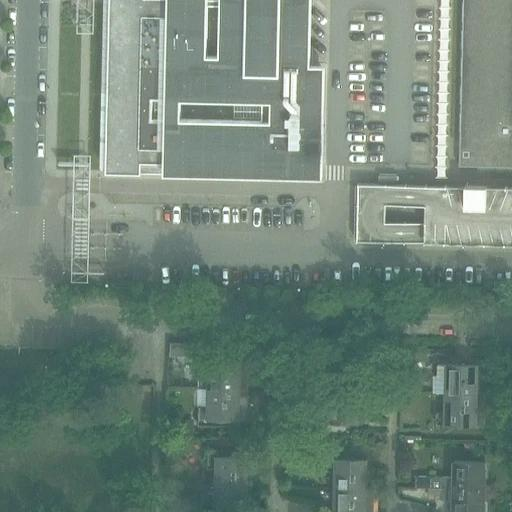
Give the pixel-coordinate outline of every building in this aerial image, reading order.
[(462,0),(460,166),(511,166),(511,0),(109,0),(110,3),(106,172),(255,175),(323,177),(325,63),(310,63),(310,62),(311,0),(462,0)] [(511,186),(359,183),(359,213),(358,242),(511,245),(511,186)] [(197,388),(198,388),(247,390),(248,359),(228,359),(228,353),(219,353),(219,359),(198,358),(197,388)] [(445,376),(445,394),(484,395),(485,365),(468,364),(468,359),(456,359),(459,359),(459,364),(438,364),(437,376),(445,376)] [(327,373),(326,391),(366,392),(366,362),(319,361),(319,373),(327,373)] [(155,418),(158,376),(127,374),(124,416),(155,418)] [(247,390),(198,388),(198,406),(199,406),(199,425),(231,426),(231,419),(246,419),(247,390)] [(366,392),(326,391),(326,409),(318,409),(317,421),(365,422),(366,392)] [(484,395),(445,394),(444,412),(436,412),(436,424),(484,425),(484,395)] [(215,469),(215,486),(247,487),(248,457),(238,457),(238,451),(208,451),(207,469),(215,469)] [(334,471),(334,489),(366,489),(367,459),(327,458),(326,470),(334,471)] [(415,488),(441,488),(484,490),(485,462),(453,461),(453,477),(415,476),(415,488)] [(246,511),(247,487),(215,486),(215,487),(209,487),(208,505),(206,505),(205,511),(246,511)] [(441,488),(440,499),(449,500),(448,511),(483,511),(484,490),(441,488)] [(366,489),(334,489),(334,507),(326,506),(325,511),(373,511),(374,490),(366,489)]
